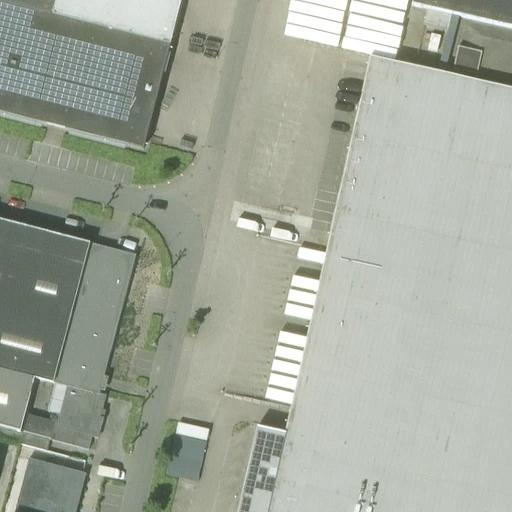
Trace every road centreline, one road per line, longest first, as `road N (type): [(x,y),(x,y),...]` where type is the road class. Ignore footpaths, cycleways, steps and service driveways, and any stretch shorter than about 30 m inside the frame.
road 1 (unknown): [(200,218),(225,229),(237,277),(208,511)]
road 2 (unclassified): [(136,511),(200,218)]
road 3 (unclassified): [(200,218),(254,0)]
road 4 (unclassified): [(0,167),(200,218)]
